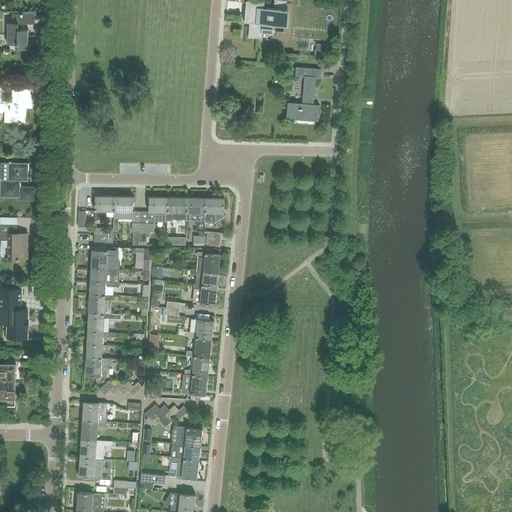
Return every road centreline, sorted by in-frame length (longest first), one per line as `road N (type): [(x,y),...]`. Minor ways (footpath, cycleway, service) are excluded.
road 1 (residential): [(212,511),(246,180)]
road 2 (residential): [(54,435),(66,178)]
road 3 (residential): [(71,0),(66,178)]
road 4 (residential): [(205,148),(216,0)]
road 5 (residential): [(66,178),(203,179)]
